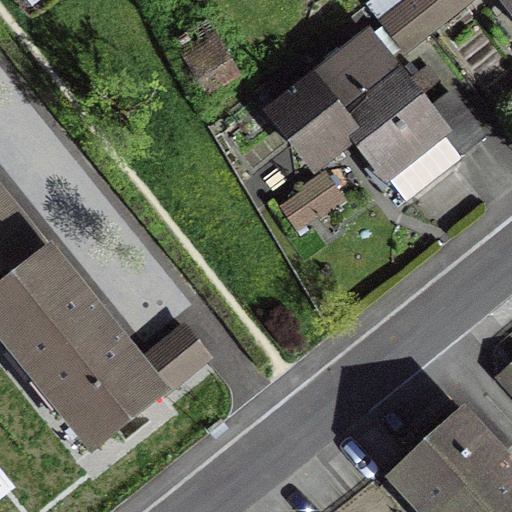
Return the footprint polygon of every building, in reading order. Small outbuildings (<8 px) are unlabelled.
[(412,0),(406,5),(427,32),(467,0),(412,0)] [(427,32),(406,5),(383,23),(405,50),(427,32)] [(203,23),(178,38),(209,92),(237,74),(203,23)] [(424,92),(417,98),(370,38),(275,112),(315,164),(354,133),(406,199),(486,137),(450,91),(434,104),(424,92)] [(0,328),(95,447),(208,356),(186,328),(140,365),(11,204),(0,212),(0,246),(20,272),(0,287),(0,328)] [(511,365),(499,377),(511,390),(511,365)] [(511,511),(511,464),(462,410),(397,470),(435,511),(511,511)] [(0,493),(11,486),(0,472),(0,493)]
